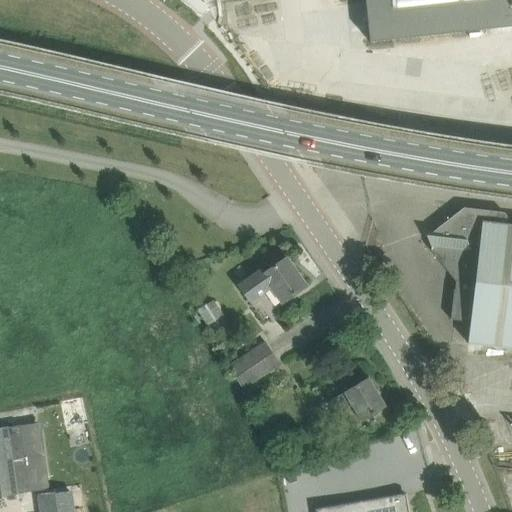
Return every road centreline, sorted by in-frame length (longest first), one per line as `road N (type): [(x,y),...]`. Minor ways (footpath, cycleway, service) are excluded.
road 1 (primary): [(511,183),(285,141),(0,74)]
road 2 (tertiary): [(127,0),(200,63),(336,252)]
road 3 (tertiary): [(483,511),(411,369),(336,252)]
road 4 (unknown): [(319,0),(381,58),(511,96)]
